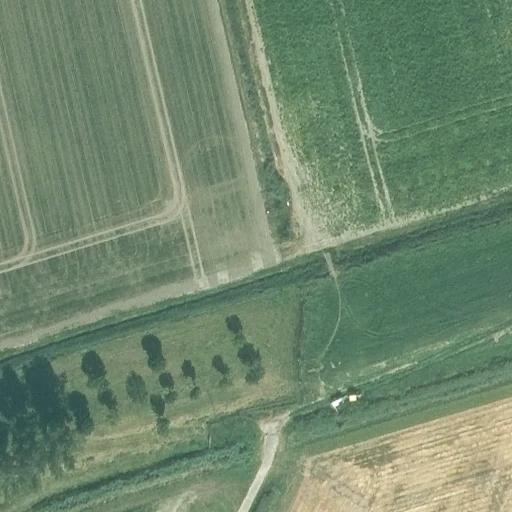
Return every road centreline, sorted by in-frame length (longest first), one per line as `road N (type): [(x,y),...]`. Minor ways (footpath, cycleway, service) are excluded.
road 1 (track): [(252,0),(308,241),(347,281),(504,316)]
road 2 (track): [(504,316),(446,353),(297,413),(272,431)]
